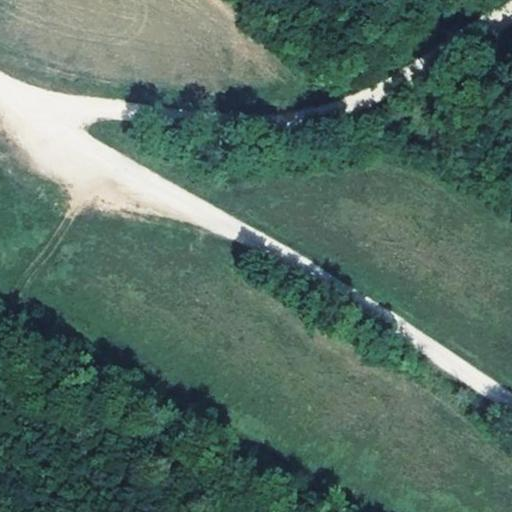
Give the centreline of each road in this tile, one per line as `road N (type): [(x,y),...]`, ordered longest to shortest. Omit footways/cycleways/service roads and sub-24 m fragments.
road 1 (track): [(30,108),(511,403)]
road 2 (track): [(30,108),(245,128),(326,119),(381,97),(511,15)]
road 3 (track): [(0,333),(102,149)]
